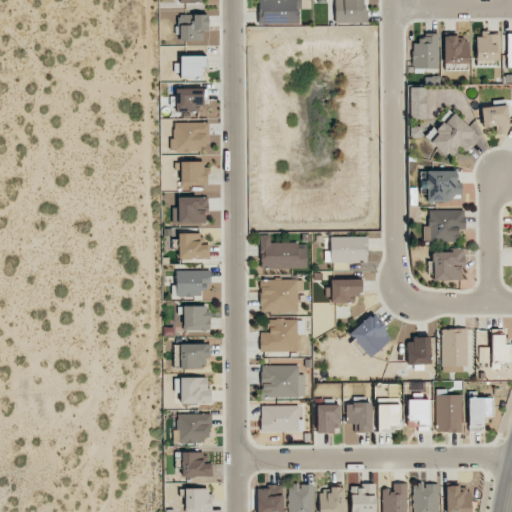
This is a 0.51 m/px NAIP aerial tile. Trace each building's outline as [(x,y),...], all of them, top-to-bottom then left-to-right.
[(257,0),(257,24),(299,24),(299,0),(257,0)] [(333,0),(334,23),(365,22),(364,0),(333,0)] [(206,14),(178,15),(178,41),(207,40),(206,14)] [(477,62),(499,62),(499,32),(476,32),(477,62)] [(438,68),(437,33),(419,34),(419,43),(411,44),(412,68),(438,68)] [(468,64),(467,37),(443,37),(443,64),(468,64)] [(179,78),(200,78),(200,67),(206,67),(206,56),(180,56),(179,78)] [(409,87),(408,119),(424,119),(425,87),(409,87)] [(190,112),(191,104),(202,105),(203,88),(175,88),(175,112),(190,112)] [(508,132),(507,106),(481,107),(482,127),(495,126),(495,132),(508,132)] [(444,155),(448,151),(451,154),(459,146),(462,149),(476,135),(452,111),(426,138),(444,155)] [(205,122),(172,122),(171,151),(205,151),(205,122)] [(180,162),(179,185),(207,185),(208,163),(180,162)] [(455,170),(425,171),(425,201),(461,200),(461,182),(455,182),(455,170)] [(464,210),(427,209),(427,225),(423,225),(422,241),(457,242),(457,229),(464,229),(464,210)] [(178,258),(209,258),(209,244),(199,245),(199,233),(177,233),(178,258)] [(306,268),(306,243),(270,243),(269,235),(259,235),(260,269),(306,268)] [(324,262),(366,262),(367,237),(329,236),(329,246),(324,246),(324,262)] [(431,280),(464,280),(463,249),(431,250),(431,280)] [(207,271),(174,271),(174,297),(207,297),(207,271)] [(259,280),(260,312),(297,311),(297,291),(303,291),(303,279),(259,280)] [(361,279),(330,280),(330,303),(353,303),(353,294),(362,294),(361,279)] [(209,330),(208,305),(181,306),(182,330),(209,330)] [(347,335),(369,358),(392,337),(370,313),(347,335)] [(260,351),(298,351),(298,333),(303,333),(303,319),(268,319),(268,333),(260,333),(260,351)] [(440,329),(441,370),(467,370),(466,328),(440,329)] [(511,344),(503,344),(503,335),(490,335),(491,362),(511,361),(511,344)] [(429,338),(406,338),(407,365),(430,364),(429,338)] [(203,369),(203,358),(209,358),(210,344),(174,343),(173,368),(203,369)] [(478,362),(487,363),(487,348),(478,347),(478,362)] [(299,365),(261,365),(260,397),(304,398),(305,374),(298,374),(299,365)] [(210,402),(209,389),(206,389),(206,377),(179,378),(180,404),(210,402)] [(461,395),(435,395),(434,432),(460,432),(461,395)] [(492,397),(467,398),(468,431),(481,431),(481,415),(492,415),(492,397)] [(429,431),(429,399),(406,400),(407,427),(416,427),(416,431),(429,431)] [(371,432),(371,402),(345,403),(345,424),(353,424),(353,433),(371,432)] [(316,432),(339,432),(339,404),(316,405),(316,432)] [(298,405),(260,406),(260,432),(304,431),(303,420),(298,420),(298,405)] [(210,413),(175,413),(175,441),(210,441),(210,413)] [(438,511),(438,483),(411,484),(412,511),(438,511)] [(313,511),(313,484),(287,484),(287,511),(313,511)] [(349,511),(375,511),(375,484),(350,485),(349,511)] [(256,489),(256,511),(282,511),(282,485),(268,485),(268,489),(256,489)] [(406,511),(406,485),(381,486),(381,511),(406,511)] [(469,511),(469,486),(445,487),(445,511),(469,511)] [(343,511),(343,487),(318,487),(318,511),(343,511)] [(183,489),(183,511),(185,511),(210,511),(209,488),(183,489)]
